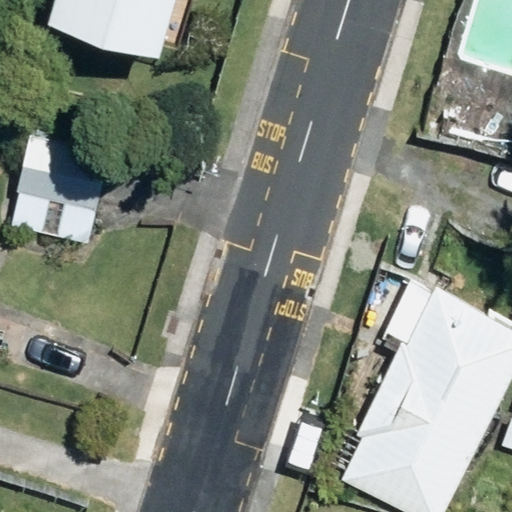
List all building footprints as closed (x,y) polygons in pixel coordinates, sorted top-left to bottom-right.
[(52,0),(46,22),(156,56),(172,0),(52,0)] [(427,126),(496,150),(511,102),(511,100),(442,78),(427,126)] [(9,226),(87,243),(109,147),(27,128),(13,192),(17,192),(9,226)] [(336,474),(418,511),(433,511),(511,341),(511,317),(427,278),(401,335),(395,332),(351,427),(357,428),(336,474)] [(296,410),(281,457),(304,464),(319,416),(296,410)] [(496,440),(511,444),(511,413),(506,412),(496,440)]
